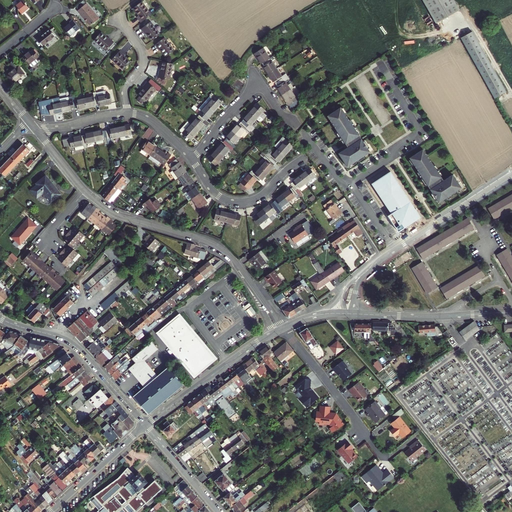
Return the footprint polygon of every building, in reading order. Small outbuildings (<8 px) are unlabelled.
[(28,7),(22,0),(21,0),(15,5),(21,13),(28,7)] [(137,14),(141,20),(151,13),(142,0),(134,6),(139,12),(137,14)] [(453,0),(422,0),(437,24),(460,10),(453,0)] [(100,17),(88,2),(81,8),(85,12),(83,13),(92,24),(100,17)] [(81,27),(75,18),(72,21),(73,22),(67,27),(72,34),(81,27)] [(147,30),(152,38),(161,32),(151,19),(142,26),(146,31),(147,30)] [(42,35),(41,34),(38,37),(44,44),(56,34),(51,28),(42,35)] [(110,36),(108,38),(102,31),(96,38),(107,49),(115,41),(110,36)] [(471,32),(460,38),(493,98),(505,92),(471,32)] [(175,50),(166,37),(156,44),(160,49),(161,48),(167,56),(175,50)] [(30,49),(24,54),(30,61),(32,64),(39,59),(36,56),(40,54),(35,47),(31,50),(30,49)] [(264,47),(255,52),(262,62),(263,62),(269,58),(270,57),(264,47)] [(121,50),(114,58),(125,69),(131,62),(125,56),(126,55),(121,50)] [(264,64),(263,65),(269,73),(277,68),(272,60),(271,61),(269,58),(263,62),(264,64)] [(24,72),(14,60),(11,63),(15,67),(7,74),(14,82),(24,72)] [(174,63),(164,61),(162,70),(160,70),(159,76),(169,79),(174,63)] [(282,75),(277,68),(269,73),(273,80),(274,79),(276,83),(287,76),(285,73),(282,75)] [(276,86),(282,94),(291,88),(285,80),(288,78),(287,76),(276,83),(278,85),(276,86)] [(147,100),(156,88),(148,81),(144,86),(146,88),(140,95),(147,100)] [(109,91),(106,92),(105,88),(96,90),(98,101),(99,104),(111,101),(109,91)] [(300,102),(291,88),(282,94),(290,107),(300,102)] [(94,94),(85,96),(87,106),(96,104),(95,102),(98,101),(96,90),(93,90),(94,94)] [(212,92),(204,102),(214,111),(220,104),(219,103),(222,101),(212,92)] [(85,96),(75,98),(74,93),(72,94),(74,106),(77,105),(78,107),(87,106),(85,96)] [(62,100),(64,110),(75,108),(74,106),(72,94),(69,94),(70,99),(62,100)] [(62,100),(50,103),(52,112),(64,110),(62,100)] [(195,111),(199,114),(205,119),(206,118),(207,119),(214,111),(204,102),(197,109),(197,108),(195,111)] [(260,121),(263,118),(259,115),(262,111),(264,109),(256,102),(249,111),(259,121),(260,121)] [(362,139),(341,107),(328,116),(348,147),(339,153),(348,167),(371,152),(362,139)] [(241,121),(247,127),(251,130),(259,121),(249,111),(242,118),(243,119),(241,121)] [(191,124),(198,130),(204,123),(203,122),(205,119),(199,114),(191,124)] [(247,127),(241,121),(239,124),(238,123),(232,130),(240,136),(246,129),(245,129),(247,127)] [(184,130),(182,132),(190,139),(198,130),(191,124),(188,122),(184,130)] [(130,123),(118,125),(120,135),(132,133),(130,123)] [(120,135),(118,125),(109,127),(110,129),(106,129),(108,136),(111,135),(112,137),(120,135)] [(142,136),(147,140),(154,131),(149,127),(142,136)] [(93,130),(96,140),(105,138),(104,137),(108,136),(106,129),(103,130),(102,128),(93,130)] [(87,140),(87,142),(96,140),(93,130),(85,131),(85,134),(81,134),(83,141),(87,140)] [(227,138),(225,140),(231,145),(233,143),(233,144),(240,136),(232,130),(225,137),(227,138)] [(65,144),(71,143),(71,145),(83,143),(83,141),(81,134),(81,133),(63,137),(65,144)] [(280,139),(275,145),(278,148),(285,155),(294,145),(286,139),(283,142),(280,139)] [(156,147),(147,140),(141,148),(150,155),(156,147)] [(216,149),(223,155),(230,148),(229,147),(231,145),(225,140),(223,143),(222,142),(216,149)] [(28,141),(24,145),(30,151),(34,146),(28,141)] [(23,144),(17,150),(24,157),(30,151),(24,145),(23,144)] [(150,155),(160,162),(164,165),(171,155),(168,153),(166,154),(156,147),(150,155)] [(279,162),(285,155),(278,148),(272,155),(272,156),(270,158),(276,163),(278,161),(279,162)] [(223,155),(216,149),(208,158),(215,165),(223,155)] [(438,202),(461,187),(452,174),(443,180),(422,149),(409,158),(438,202)] [(18,163),(24,157),(17,150),(11,157),(18,163)] [(150,155),(148,158),(158,165),(160,162),(150,155)] [(11,157),(5,163),(11,170),(18,163),(11,157)] [(176,180),(179,177),(187,171),(177,157),(169,163),(173,169),(170,171),(176,180)] [(268,173),(276,163),(270,158),(268,160),(267,159),(261,166),(268,173)] [(11,170),(5,163),(0,167),(0,178),(1,180),(11,170)] [(262,180),(268,173),(261,166),(254,173),(255,174),(253,176),(256,179),(259,182),(261,179),(262,180)] [(306,183),(316,175),(310,168),(300,175),(306,183)] [(192,179),(187,171),(179,177),(184,185),(179,188),(181,191),(192,183),(190,180),(192,179)] [(390,171),(372,183),(391,213),(388,216),(398,232),(421,217),(390,171)] [(253,176),(248,172),(237,185),(244,191),(247,188),(247,189),(256,179),(253,176)] [(112,182),(118,187),(121,189),(128,180),(119,173),(116,177),(112,182)] [(299,188),(306,183),(300,175),(293,181),(294,182),(291,184),(293,186),(300,197),(304,194),(299,188)] [(318,178),(316,175),(306,183),(308,186),(318,178)] [(37,197),(40,195),(50,183),(49,182),(50,181),(45,176),(36,183),(37,185),(31,190),(37,197)] [(112,182),(108,188),(114,193),(118,187),(112,182)] [(358,186),(362,191),(367,187),(363,182),(358,186)] [(60,194),(53,185),(52,186),(50,183),(40,195),(43,192),(47,197),(47,198),(48,200),(50,200),(51,201),(60,194)] [(187,191),(192,198),(200,193),(195,184),(193,185),(192,183),(181,191),(183,193),(187,191)] [(290,188),(282,193),(289,201),(296,196),(298,198),(300,197),(293,186),(290,188)] [(108,188),(102,195),(108,200),(114,193),(108,188)] [(187,191),(183,193),(188,201),(192,198),(187,191)] [(207,203),(200,193),(192,198),(199,209),(207,203)] [(281,207),(289,201),(282,193),(275,198),(276,200),(274,202),(278,208),(281,206),(281,207)] [(511,207),(511,206),(511,193),(505,197),(499,201),(493,205),(487,209),(493,218),(499,215),(505,211),(511,207)] [(149,199),(142,204),(144,207),(146,206),(151,213),(161,206),(158,202),(157,202),(156,200),(152,202),(149,199)] [(331,225),(343,216),(333,203),(332,204),(330,201),(324,206),(326,209),(325,209),(333,219),(329,222),(331,225)] [(276,210),(278,208),(274,202),(271,204),(270,203),(262,208),(269,216),(276,210)] [(82,211),(89,217),(97,207),(94,205),(93,206),(89,203),(82,211)] [(89,217),(96,223),(103,214),(99,211),(100,209),(97,207),(89,217)] [(259,224),(269,216),(262,208),(252,216),(259,224)] [(214,218),(226,221),(229,211),(217,209),(214,218)] [(241,214),(229,211),(226,221),(239,224),(241,214)] [(96,223),(103,228),(111,218),(108,216),(107,217),(103,214),(96,223)] [(447,243),(453,239),(459,235),(465,231),(472,227),(466,217),(459,221),(453,226),(447,229),(440,233),(434,237),(428,241),(422,244),(416,248),(422,258),(428,254),(434,250),(440,247),(447,243)] [(11,237),(20,245),(27,236),(29,233),(30,234),(37,226),(28,218),(11,237)] [(111,218),(103,228),(110,233),(117,225),(113,222),(114,220),(112,218),(111,218)] [(347,236),(359,228),(354,220),(349,223),(350,223),(351,225),(348,228),(346,226),(343,229),(347,236)] [(289,235),(295,244),(308,235),(301,225),(295,229),(296,230),(289,235)] [(70,230),(68,233),(78,242),(84,235),(78,230),(75,228),(72,232),(70,230)] [(335,245),(347,236),(343,229),(338,232),(339,234),(330,240),(338,254),(342,251),(338,246),(337,247),(335,245)] [(78,242),(68,233),(65,235),(67,237),(64,241),(66,243),(70,246),(72,248),(78,242)] [(158,240),(148,233),(146,235),(148,236),(144,241),(153,247),(158,240)] [(205,250),(196,247),(193,246),(194,244),(188,242),(185,253),(195,256),(194,258),(199,260),(201,259),(202,258),(205,259),(207,251),(205,250)] [(63,250),(72,259),(78,253),(72,248),(70,246),(67,249),(65,248),(63,250)] [(105,251),(108,255),(109,254),(114,259),(118,255),(110,247),(105,251)] [(511,257),(510,254),(506,248),(496,254),(500,260),(504,266),(508,273),(511,279),(511,257)] [(66,266),(72,259),(63,250),(60,253),(62,255),(58,258),(66,266)] [(269,261),(261,251),(249,261),(252,265),(253,264),(258,270),(269,261)] [(24,260),(31,267),(40,257),(37,254),(36,256),(31,252),(24,260)] [(145,255),(142,258),(151,266),(155,262),(151,258),(150,259),(145,255)] [(15,262),(13,260),(9,256),(7,259),(6,260),(12,266),(15,262)] [(31,267),(38,272),(45,264),(41,261),(42,259),(40,257),(31,267)] [(209,261),(198,270),(205,279),(206,279),(225,263),(223,261),(220,260),(218,261),(213,266),(209,261)] [(432,281),(429,275),(425,268),(421,262),(411,268),(415,274),(419,280),(423,287),(427,293),(436,287),(432,281)] [(331,281),(325,273),(318,263),(314,265),(321,276),(312,283),(317,290),(331,281)] [(38,272),(44,278),(52,268),(50,266),(48,267),(45,264),(38,272)] [(325,273),(331,281),(344,272),(339,264),(325,273)] [(452,294),(458,290),(465,286),(471,283),(478,279),(484,275),(478,265),(471,269),(465,273),(459,277),(452,281),(446,284),(440,288),(446,298),(452,294)] [(51,284),(58,276),(54,272),(55,271),(52,268),(44,278),(51,284)] [(198,270),(192,275),(200,284),(203,281),(202,281),(205,279),(198,270)] [(283,282),(274,271),(264,278),(268,283),(270,282),(274,288),(283,282)] [(200,284),(192,275),(186,281),(191,286),(193,289),(200,284)] [(58,276),(51,284),(58,289),(64,282),(62,280),(61,278),(58,276)] [(292,287),(296,292),(306,286),(307,287),(306,288),(309,293),(311,291),(303,279),(292,287)] [(191,286),(186,281),(175,289),(180,295),(191,286)] [(0,302),(2,304),(11,293),(4,288),(0,292),(0,302)] [(76,297),(71,291),(69,289),(60,299),(62,300),(69,308),(74,302),(78,298),(76,297)] [(180,295),(175,289),(165,298),(170,304),(180,295)] [(296,293),(292,296),(301,311),(306,308),(296,293)] [(292,296),(287,299),(297,314),(301,311),(292,296)] [(154,307),(162,316),(167,311),(170,308),(171,308),(172,307),(170,304),(165,298),(154,307)] [(44,314),(50,319),(52,317),(48,310),(47,307),(43,299),(28,316),(34,322),(44,311),(45,312),(44,314)] [(287,304),(281,308),(288,317),(290,318),(297,314),(287,299),(285,301),(287,304)] [(54,309),(61,316),(69,308),(62,300),(58,305),(55,307),(54,309)] [(111,305),(114,308),(120,303),(117,300),(114,302),(111,305)] [(154,307),(148,312),(155,321),(156,320),(162,316),(154,307)] [(68,328),(82,343),(94,332),(90,327),(92,326),(93,327),(95,325),(94,324),(97,320),(88,310),(68,328)] [(110,311),(99,322),(106,329),(117,319),(110,311)] [(142,317),(149,326),(155,321),(148,312),(142,317)] [(158,333),(159,334),(171,324),(205,365),(206,364),(206,363),(206,362),(207,361),(211,357),(196,339),(197,338),(178,316),(178,317),(182,322),(182,321),(187,327),(185,329),(180,323),(179,324),(175,320),(171,323),(171,322),(165,326),(166,327),(158,333)] [(144,331),(149,326),(142,317),(136,322),(144,331)] [(182,322),(178,317),(175,320),(179,324),(180,323),(185,329),(187,327),(182,321),(182,322)] [(144,331),(146,334),(159,324),(156,320),(155,321),(149,326),(144,331)] [(465,340),(480,330),(474,321),(459,332),(465,340)] [(144,331),(136,322),(129,328),(137,336),(144,331)] [(355,332),(364,332),(363,323),(350,324),(352,334),(355,334),(355,332)] [(392,331),(397,331),(390,323),(373,323),(373,331),(392,331)] [(171,324),(159,334),(176,355),(178,354),(190,368),(192,367),(193,367),(194,368),(195,369),(196,369),(197,369),(199,369),(200,369),(201,369),(202,368),(203,367),(204,366),(205,365),(171,324)] [(419,333),(441,331),(438,327),(435,327),(435,325),(418,326),(419,333)] [(307,328),(300,333),(311,350),(317,347),(316,345),(317,344),(307,328)] [(21,336),(22,334),(10,331),(9,331),(7,335),(3,341),(2,343),(0,341),(0,346),(3,344),(6,341),(12,343),(10,345),(2,351),(3,354),(8,351),(11,348),(13,347),(21,336)] [(28,341),(21,336),(13,347),(11,348),(13,349),(13,350),(14,351),(18,347),(22,349),(28,341)] [(28,358),(34,353),(35,352),(36,351),(38,350),(50,341),(31,337),(30,342),(28,341),(22,349),(22,350),(28,358)] [(452,337),(447,340),(452,346),(456,343),(452,337)] [(87,348),(95,357),(102,351),(103,352),(107,348),(106,347),(103,343),(103,342),(99,338),(87,348)] [(205,365),(207,367),(215,360),(197,338),(196,339),(211,357),(207,361),(206,362),(206,363),(206,364),(205,365)] [(44,357),(60,345),(50,341),(38,350),(44,357)] [(135,363),(149,379),(156,373),(145,360),(159,348),(152,341),(132,358),(135,363)] [(330,347),(332,350),(339,344),(337,342),(330,347)] [(279,359),(280,361),(293,351),(286,343),(274,353),(279,359)] [(339,344),(332,350),(336,354),(343,349),(339,344)] [(263,359),(268,355),(272,352),(272,351),(268,346),(259,353),(263,359)] [(63,364),(71,358),(63,348),(57,352),(60,357),(58,359),(45,368),(51,374),(63,364)] [(103,366),(114,355),(107,348),(103,352),(102,351),(95,357),(103,366)] [(36,351),(35,352),(41,359),(44,357),(38,350),(36,351)] [(38,358),(34,353),(28,358),(32,363),(38,358)] [(178,354),(176,355),(195,377),(207,367),(205,365),(204,366),(203,367),(202,368),(201,369),(200,369),(199,369),(197,369),(196,369),(195,369),(194,368),(193,367),(192,367),(190,368),(178,354)] [(104,367),(108,371),(115,365),(113,362),(118,358),(116,355),(104,367)] [(269,356),(268,355),(263,359),(268,365),(273,361),(270,356),(269,356)] [(63,364),(71,375),(82,366),(74,356),(71,358),(63,364)] [(108,371),(111,375),(124,364),(128,360),(124,356),(115,365),(108,371)] [(262,368),(259,364),(253,357),(243,365),(249,372),(257,366),(259,368),(257,370),(261,376),(266,372),(262,368)] [(373,364),(380,371),(385,367),(378,360),(373,364)] [(278,367),(273,361),(268,365),(273,371),(276,369),(278,367)] [(342,362),(333,369),(337,374),(338,374),(340,376),(340,377),(343,381),(352,374),(347,368),(347,367),(345,364),(343,364),(342,362)] [(129,369),(142,385),(149,379),(135,363),(129,369)] [(111,375),(115,380),(123,374),(120,371),(126,366),(124,364),(111,375)] [(240,378),(244,384),(254,397),(256,395),(253,390),(246,380),(252,376),(249,372),(243,365),(235,371),(240,378)] [(42,370),(39,366),(36,369),(34,370),(37,374),(42,370)] [(73,380),(85,370),(82,366),(71,375),(70,375),(73,380)] [(133,396),(149,415),(184,385),(169,366),(158,375),(156,373),(149,379),(151,381),(144,387),(133,396)] [(73,380),(71,381),(66,386),(65,386),(68,390),(72,387),(88,373),(85,370),(73,380)] [(230,375),(239,387),(244,384),(240,378),(235,371),(230,375)] [(93,379),(88,373),(72,387),(68,390),(71,393),(75,390),(82,383),(84,386),(93,379)] [(11,383),(5,375),(0,378),(0,396),(2,394),(5,393),(1,388),(4,385),(5,388),(11,383)] [(239,387),(230,375),(224,380),(229,386),(231,384),(233,386),(232,387),(234,389),(235,388),(236,390),(239,387)] [(224,396),(225,397),(233,391),(229,386),(224,380),(221,376),(218,379),(221,382),(216,386),(224,396)] [(305,379),(295,388),(303,397),(299,400),(306,408),(318,398),(312,390),(311,391),(309,388),(310,388),(310,380),(305,379)] [(32,389),(39,399),(46,394),(39,383),(32,389)] [(75,390),(77,392),(84,386),(82,383),(75,390)] [(357,383),(348,390),(352,395),(353,395),(355,397),(355,398),(358,402),(366,396),(366,394),(363,390),(363,388),(360,385),(359,385),(357,383)] [(85,391),(90,397),(98,391),(93,385),(85,391)] [(216,402),(216,403),(224,396),(216,386),(208,392),(215,401),(216,402)] [(215,401),(208,392),(206,389),(201,392),(208,401),(212,406),(216,402),(215,401)] [(208,401),(201,392),(197,396),(203,405),(206,410),(212,406),(208,401)] [(72,400),(78,408),(84,403),(77,395),(72,400)] [(112,395),(101,404),(103,407),(102,408),(104,411),(104,410),(116,400),(113,397),(112,395)] [(200,407),(203,405),(197,396),(192,399),(198,408),(202,413),(204,411),(200,407)] [(198,408),(192,399),(187,403),(188,405),(197,417),(199,415),(196,410),(198,408)] [(116,400),(104,410),(107,413),(110,416),(114,412),(117,415),(115,417),(117,419),(111,424),(116,430),(115,431),(118,435),(120,438),(134,425),(134,422),(116,400)] [(380,408),(375,401),(365,409),(367,413),(366,414),(368,416),(369,416),(371,415),(373,418),(373,419),(376,423),(385,416),(386,414),(387,412),(382,407),(380,408)] [(197,417),(188,405),(185,407),(193,419),(197,417)] [(316,413),(315,421),(319,421),(319,425),(324,425),(324,424),(330,424),(332,427),(336,431),(345,424),(341,420),(340,421),(335,414),(328,414),(329,407),(321,406),(320,413),(316,413)] [(399,416),(404,412),(401,408),(392,416),(395,420),(396,419),(399,416)] [(395,420),(390,423),(394,428),(390,431),(395,437),(398,433),(402,438),(411,431),(400,417),(397,420),(396,419),(395,420)] [(176,431),(176,430),(171,424),(168,420),(164,423),(167,427),(163,430),(169,437),(176,431)] [(106,431),(103,434),(111,442),(118,435),(115,431),(111,427),(107,423),(102,427),(106,431)] [(203,425),(195,432),(202,441),(209,436),(213,442),(217,440),(213,434),(212,432),(206,424),(205,424),(203,425)] [(234,450),(235,450),(247,441),(239,431),(236,433),(239,437),(231,443),(230,444),(234,450)] [(181,442),(188,452),(202,441),(195,432),(181,442)] [(89,448),(95,454),(96,455),(101,451),(97,446),(89,437),(86,440),(92,446),(89,448)] [(228,455),(234,450),(230,444),(231,443),(228,438),(224,441),(225,442),(221,445),(224,449),(226,452),(228,455)] [(27,450),(34,458),(38,453),(26,439),(24,442),(28,446),(30,448),(27,450)] [(418,440),(412,445),(413,446),(410,448),(405,452),(411,461),(425,449),(418,440)] [(353,447),(348,441),(337,450),(349,463),(358,456),(354,451),(352,451),(351,449),(353,447)] [(176,451),(185,462),(192,457),(189,453),(188,452),(181,442),(179,444),(181,447),(176,451)] [(71,460),(81,470),(85,465),(84,464),(78,458),(76,455),(73,452),(67,446),(65,448),(70,454),(74,457),(71,460)] [(78,458),(84,464),(86,462),(87,463),(91,460),(79,448),(78,447),(77,448),(82,454),(78,458)] [(93,456),(95,454),(89,448),(89,447),(85,452),(83,450),(80,447),(79,448),(91,460),(94,457),(93,456)] [(27,464),(34,458),(27,450),(26,451),(25,449),(23,451),(25,453),(21,457),(27,464)] [(66,463),(76,474),(81,470),(71,460),(68,456),(64,452),(62,454),(64,456),(68,461),(66,463)] [(192,457),(195,461),(198,459),(194,454),(192,455),(190,452),(189,453),(192,457)] [(61,467),(71,479),(76,474),(66,463),(62,458),(61,459),(58,456),(57,457),(60,461),(59,461),(63,465),(61,467)] [(55,472),(68,486),(71,483),(69,481),(71,479),(61,467),(57,463),(53,460),(51,462),(53,464),(53,465),(57,470),(55,472)] [(232,464),(231,461),(222,468),(224,470),(232,464)] [(65,489),(68,486),(55,472),(51,467),(47,463),(43,468),(48,474),(63,491),(65,489)] [(375,465),(361,477),(366,483),(369,481),(377,491),(384,485),(384,486),(385,485),(385,484),(393,477),(387,470),(382,473),(381,474),(379,472),(380,471),(375,465)] [(135,511),(136,511),(162,489),(154,480),(145,489),(142,487),(147,482),(138,474),(135,476),(134,475),(132,477),(127,469),(119,477),(95,494),(104,506),(99,510),(96,511),(132,511),(134,510),(135,511)] [(215,481),(226,495),(230,492),(235,488),(233,486),(231,484),(232,483),(224,473),(223,474),(221,471),(213,478),(215,480),(215,481)] [(203,472),(198,476),(202,481),(208,477),(203,472)] [(39,491),(41,489),(43,487),(40,482),(33,473),(28,476),(34,485),(38,490),(39,491)] [(184,480),(178,473),(173,479),(178,485),(184,480)] [(46,482),(54,492),(58,496),(63,491),(48,474),(47,476),(50,479),(48,481),(45,477),(43,479),(46,482)] [(186,483),(184,480),(178,485),(177,486),(179,489),(186,483)] [(50,496),(51,495),(52,494),(54,492),(46,482),(44,484),(46,486),(45,487),(48,490),(47,490),(47,491),(50,496)] [(181,501),(184,499),(193,490),(186,483),(179,489),(181,491),(179,494),(181,496),(179,499),(181,501)] [(38,498),(46,506),(50,503),(42,495),(39,491),(38,491),(37,491),(38,490),(34,485),(30,488),(33,491),(38,498)] [(42,495),(50,503),(53,500),(50,496),(47,491),(44,488),(43,487),(41,489),(39,491),(42,495)] [(42,510),(46,506),(38,498),(33,491),(30,488),(26,491),(29,494),(30,496),(31,497),(35,501),(42,510)] [(247,494),(231,507),(234,511),(241,511),(246,508),(243,504),(246,502),(245,499),(248,496),(249,497),(255,492),(253,489),(247,494)] [(190,500),(192,501),(197,496),(193,490),(184,499),(188,504),(190,503),(188,501),(190,500)] [(231,507),(247,494),(245,491),(243,493),(242,492),(238,494),(237,492),(233,495),(230,492),(226,495),(223,497),(231,507)] [(37,511),(39,511),(42,510),(35,501),(31,497),(30,498),(29,497),(30,496),(29,494),(25,498),(28,501),(31,505),(37,511)] [(90,498),(99,510),(104,506),(95,494),(90,498)] [(196,511),(205,504),(201,499),(197,496),(192,501),(190,503),(188,504),(194,511),(196,511)] [(23,505),(24,504),(27,508),(30,511),(37,511),(31,505),(28,501),(25,498),(21,501),(23,503),(22,504),(23,505)] [(154,507),(156,510),(162,504),(160,502),(154,507)] [(377,511),(374,508),(368,511),(364,511),(366,511),(359,502),(351,508),(354,511),(377,511)]
